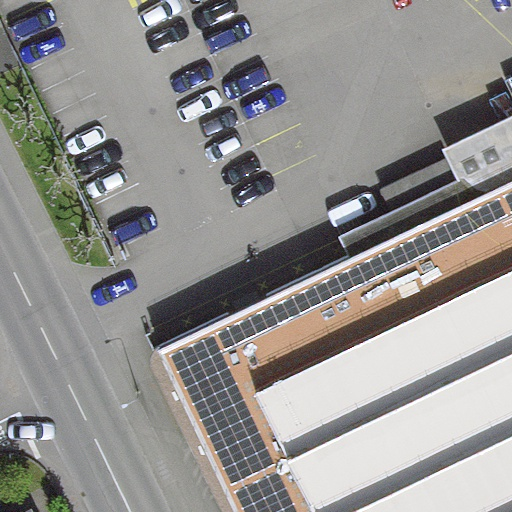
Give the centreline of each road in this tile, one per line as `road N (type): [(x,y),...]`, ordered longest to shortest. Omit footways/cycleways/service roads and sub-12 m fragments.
road 1 (residential): [(0,251),(65,388)]
road 2 (residential): [(65,388),(125,511)]
